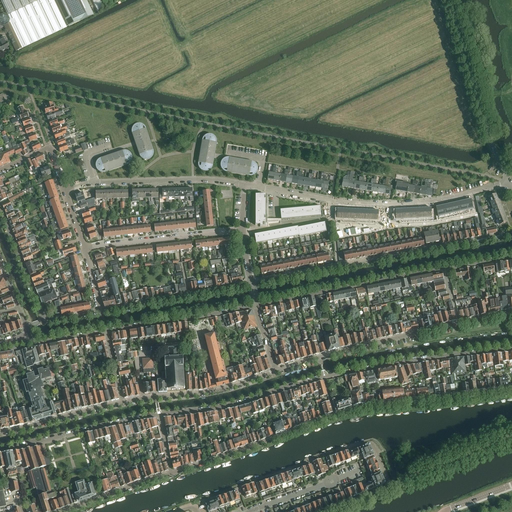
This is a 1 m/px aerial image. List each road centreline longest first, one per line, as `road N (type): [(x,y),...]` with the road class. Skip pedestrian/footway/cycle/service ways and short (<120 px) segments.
road 1 (residential): [(511,349),(324,377),(225,408),(159,415)]
road 2 (residential): [(172,474),(357,407),(511,390)]
road 3 (residential): [(251,283),(511,233)]
road 4 (residential): [(445,269),(256,306)]
road 5 (tertiary): [(508,181),(449,0)]
road 6 (residential): [(275,371),(458,323)]
road 7 (residential): [(65,189),(193,180),(246,185)]
road 8 (residential): [(508,181),(432,202),(331,201)]
road 9 (residential): [(159,415),(0,450)]
road 10 (residential): [(85,249),(242,230)]
road 11 (residential): [(122,402),(197,393),(275,371)]
road 12 (residential): [(101,312),(251,283)]
road 13 (residential): [(106,330),(256,306)]
road 14 (residential): [(0,432),(122,402)]
road 15 (residential): [(44,320),(0,208)]
